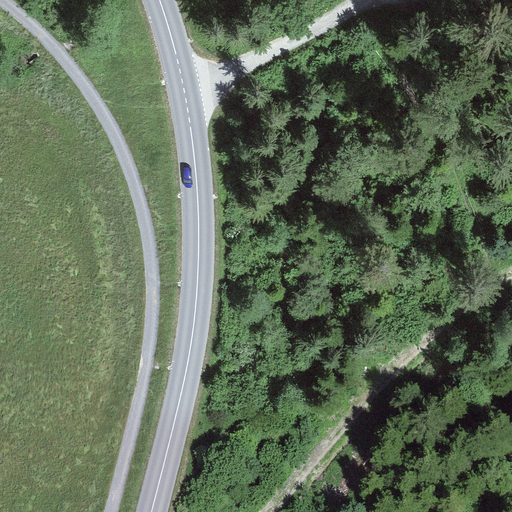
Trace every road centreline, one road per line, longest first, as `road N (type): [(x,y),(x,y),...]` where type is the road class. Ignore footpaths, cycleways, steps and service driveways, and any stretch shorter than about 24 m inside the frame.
road 1 (track): [(113,511),(152,331),(145,219),(101,107),(0,0)]
road 2 (tertiary): [(153,511),(181,409),(201,247),(189,100),(161,0)]
road 3 (track): [(367,0),(189,100)]
